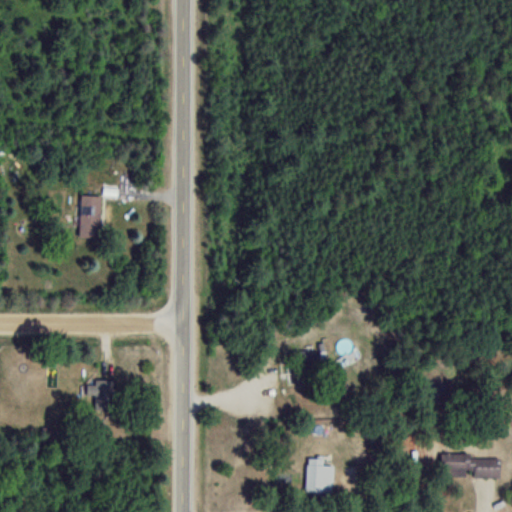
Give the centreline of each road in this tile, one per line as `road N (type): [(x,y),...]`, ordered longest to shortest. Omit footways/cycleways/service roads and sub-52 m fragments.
road 1 (tertiary): [(183,511),(183,0)]
road 2 (residential): [(183,322),(0,322)]
